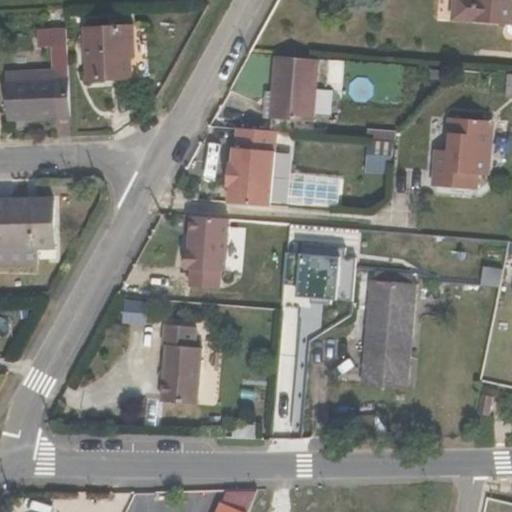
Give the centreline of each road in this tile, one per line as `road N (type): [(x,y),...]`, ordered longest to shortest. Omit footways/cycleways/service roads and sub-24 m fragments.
road 1 (tertiary): [(16,461),(473,464)]
road 2 (unclassified): [(168,152),(41,383),(16,461)]
road 3 (unclassified): [(254,0),(168,152)]
road 4 (residential): [(0,160),(168,152)]
